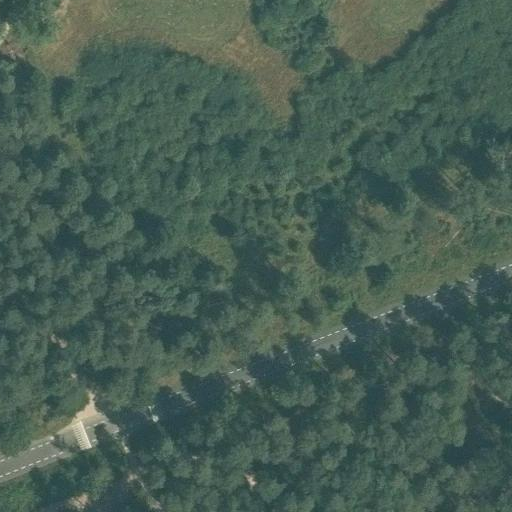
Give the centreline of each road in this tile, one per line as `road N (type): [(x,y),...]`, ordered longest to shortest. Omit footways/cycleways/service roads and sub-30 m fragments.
road 1 (tertiary): [(0,468),(511,271)]
road 2 (track): [(108,426),(90,413),(0,281)]
